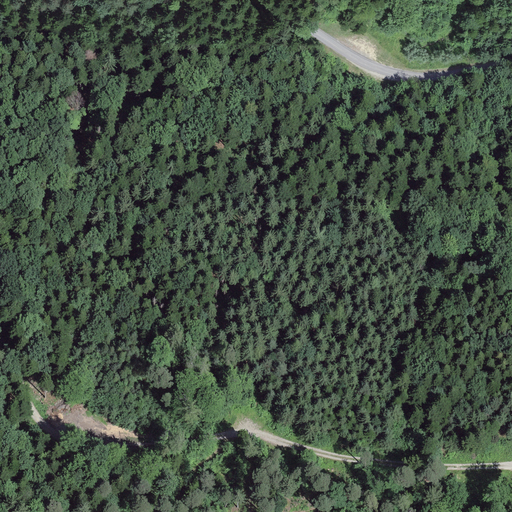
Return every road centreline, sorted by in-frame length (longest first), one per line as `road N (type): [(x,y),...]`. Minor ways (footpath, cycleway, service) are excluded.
road 1 (track): [(0,342),(34,419),(71,445),(258,434),(341,456),(453,470),(511,464)]
road 2 (unclassified): [(511,65),(415,74),(363,65),(270,0)]
